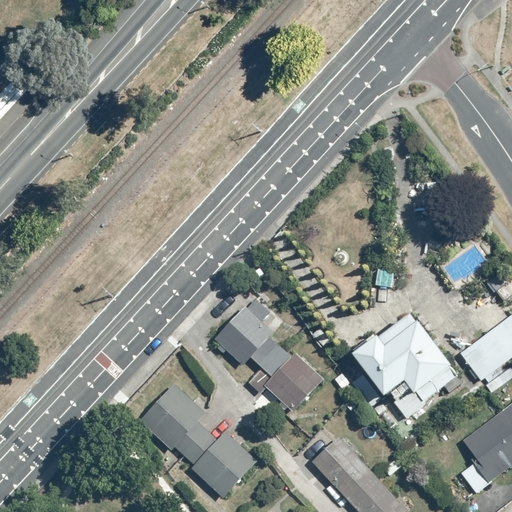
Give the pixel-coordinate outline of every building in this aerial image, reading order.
[(511,269),(510,266),(489,280),(505,303),(511,297),(511,269)] [(278,318),(256,299),(217,344),(246,367),(252,359),(263,368),(249,385),(264,397),(268,392),(297,416),(325,381),(272,337),(275,333),(269,328),(278,318)] [(511,366),(511,314),(462,355),(492,393),(511,377),(511,368),(511,367),(511,366)] [(416,317),(354,359),(384,403),(392,398),(406,418),(460,381),(416,317)] [(171,393),(143,425),(229,499),(256,467),(171,393)] [(511,403),(464,440),(480,462),(462,476),(478,496),(511,470),(511,403)] [(339,440),(315,463),(363,511),(407,511),(409,511),(339,440)]
